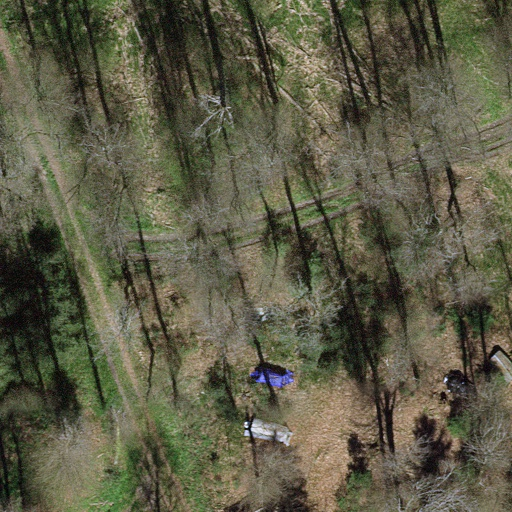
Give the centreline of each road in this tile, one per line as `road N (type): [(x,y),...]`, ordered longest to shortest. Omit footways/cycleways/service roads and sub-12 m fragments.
road 1 (track): [(0,32),(181,511)]
road 2 (track): [(78,239),(194,246),(511,133)]
